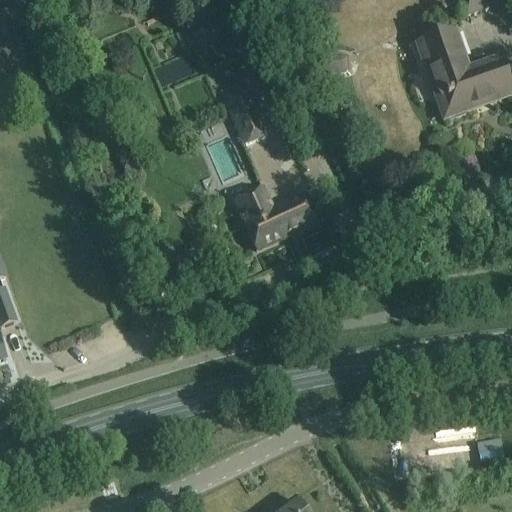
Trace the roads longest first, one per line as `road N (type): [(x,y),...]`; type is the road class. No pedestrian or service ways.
road 1 (primary): [(0,461),(214,396),(511,347)]
road 2 (residential): [(382,237),(120,360),(0,402)]
road 3 (unclassified): [(115,511),(327,422),(511,393)]
road 4 (residential): [(260,0),(335,190),(351,218),(382,237)]
road 5 (residential): [(382,237),(511,179)]
